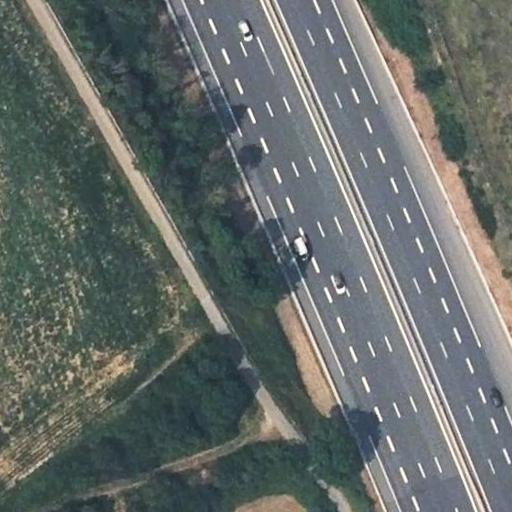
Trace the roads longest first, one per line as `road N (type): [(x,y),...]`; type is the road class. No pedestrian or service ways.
road 1 (motorway): [(221,0),(433,511)]
road 2 (motorway): [(511,494),(304,0)]
road 3 (unclassified): [(32,0),(205,304),(295,434)]
road 4 (track): [(273,409),(257,426),(38,511)]
